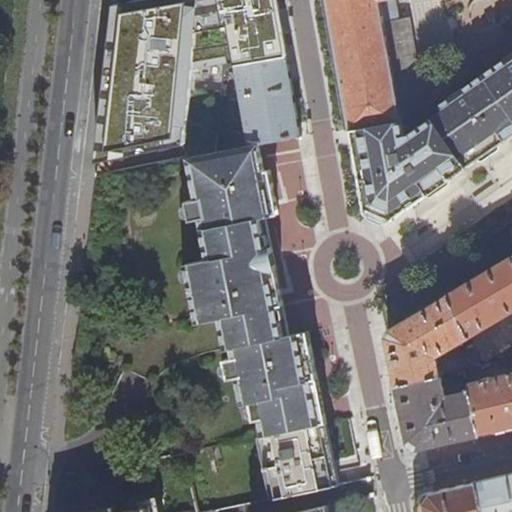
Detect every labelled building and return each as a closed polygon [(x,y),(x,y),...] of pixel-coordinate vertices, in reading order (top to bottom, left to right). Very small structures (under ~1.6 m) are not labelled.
[(103,115),(100,141),(180,126),(189,153),(217,148),(220,97),(221,86),(190,84),(192,64),(230,57),(230,60),(237,58),(244,26),(249,0),(115,0),(113,23),(107,79),(103,115)] [(327,0),(351,129),(403,119),(399,96),(386,19),(399,17),(396,0),(327,0)] [(410,15),(399,17),(386,19),(399,96),(424,91),(410,15)] [(511,52),(405,128),(403,119),(351,129),(357,158),(363,157),(366,173),(360,174),(367,210),(390,221),(445,183),(484,156),(481,150),(503,135),(506,140),(511,136),(511,52)] [(261,141),(302,134),(296,96),(289,55),(281,56),(245,63),(238,64),(251,143),(261,141)] [(251,143),(190,154),(197,196),(187,198),(191,218),(200,216),(208,256),(186,261),(197,320),(218,316),(224,346),(230,346),(231,355),(222,356),(226,377),(234,375),(239,402),(247,400),(251,419),(256,418),(259,435),(260,435),(323,421),(324,421),(318,389),(307,331),(288,334),(278,277),(267,217),(281,214),(273,169),(266,170),(265,161),(261,141),(251,143)] [(511,256),(480,276),(449,295),(470,335),(471,336),(473,335),(473,333),(511,309),(511,256)] [(394,360),(400,384),(442,375),(438,358),(430,356),(431,350),(441,352),(470,335),(449,295),(393,329),(390,338),(394,360)] [(503,361),(511,355),(511,345),(498,354),(503,361)] [(511,372),(491,377),(491,375),(481,377),(482,379),(470,382),(471,386),(480,430),(511,422),(511,372)] [(440,439),(480,430),(471,386),(468,386),(469,390),(452,394),(447,403),(442,400),(446,394),(442,375),(400,384),(411,437),(423,443),(440,439)] [(452,394),(446,394),(442,400),(447,403),(452,394)] [(329,447),(323,421),(260,435),(273,497),(336,484),(334,475),(329,447)] [(511,511),(511,472),(505,474),(423,493),(415,506),(416,511),(511,511)]
